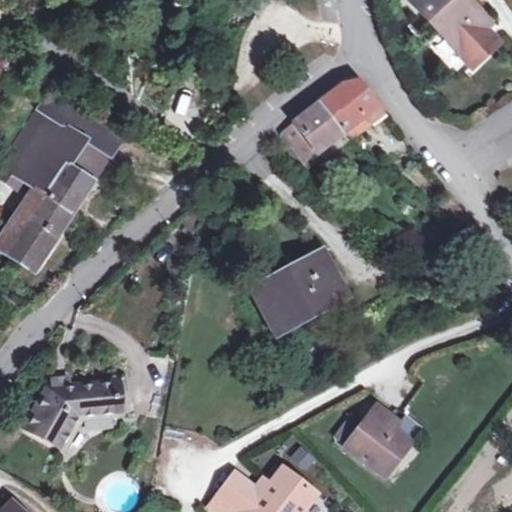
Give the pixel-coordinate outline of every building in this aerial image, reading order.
[(445,44),(449,40),(464,55),(488,32),(492,29),(465,0),(416,0),(410,6),(445,44)] [(501,46),(488,32),(464,55),(460,58),(473,72),(501,46)] [(367,119),(380,109),(357,81),(340,85),(316,103),(278,133),(307,171),(322,160),(318,155),(343,137),(350,142),(372,125),(367,119)] [(46,97),(0,167),(0,168),(23,184),(31,190),(0,236),(0,250),(21,265),(30,251),(43,260),(94,184),(67,166),(83,142),(111,160),(125,137),(46,97)] [(382,108),(380,109),(367,119),(372,125),(386,114),(382,108)] [(94,184),(111,160),(83,142),(67,166),(94,184)] [(23,184),(0,168),(0,181),(17,193),(23,184)] [(188,213),(202,221),(205,201),(188,213)] [(455,210),(447,217),(458,225),(463,221),(455,210)] [(30,251),(21,265),(33,274),(43,260),(30,251)] [(324,254),(254,291),(276,333),(346,295),(324,254)] [(126,379),(117,385),(120,416),(128,415),(126,379)] [(53,381),(55,390),(71,388),(69,380),(53,381)] [(71,388),(55,390),(49,390),(27,429),(62,449),(79,418),(120,416),(117,385),(71,388)] [(376,407),(362,425),(345,449),(385,479),(411,445),(393,432),(383,425),(389,418),(376,407)] [(345,449),(362,425),(352,418),(335,442),(345,449)] [(399,425),(389,418),(383,425),(393,432),(399,425)] [(217,500),(231,511),(304,511),(317,497),(282,470),(269,488),(262,483),(255,491),(236,477),(217,500)] [(19,511),(12,503),(2,511),(19,511)]
